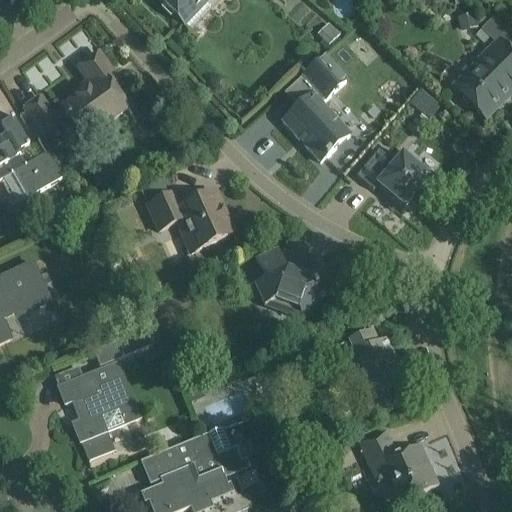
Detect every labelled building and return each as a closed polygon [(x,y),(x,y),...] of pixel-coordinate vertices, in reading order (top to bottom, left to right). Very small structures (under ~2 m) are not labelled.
[(156,0),(185,28),(188,31),(210,8),(207,6),(212,0),(156,0)] [(457,20),(462,34),(479,29),(475,15),(457,20)] [(336,41),(341,36),(329,25),(318,37),(323,42),(320,45),(326,51),(327,50),(330,53),(339,44),(336,41)] [(452,89),(471,108),(485,122),(511,95),(511,55),(499,42),(452,89)] [(41,100),(24,112),(42,138),(71,118),(84,137),(110,118),(114,124),(128,114),(106,83),(113,77),(98,56),(79,70),(89,84),(83,88),(87,93),(53,117),(41,100)] [(345,84),(324,60),(304,78),(318,93),(284,124),(320,164),(325,160),(326,161),(330,157),(329,156),(348,139),(319,108),(345,84)] [(0,144),(0,183),(14,175),(28,200),(63,181),(48,155),(26,168),(17,152),(30,145),(12,117),(10,119),(11,119),(1,125),(9,139),(0,144)] [(406,154),(395,167),(379,153),(357,179),(373,193),(377,188),(404,211),(413,200),(416,203),(425,193),(421,190),(432,177),(406,154)] [(175,196),(157,204),(147,208),(158,234),(176,226),(190,257),(235,236),(216,195),(181,211),(175,196)] [(278,252),(260,260),(255,263),(261,275),(251,279),(264,308),(268,307),(300,319),(302,323),(324,313),(319,302),(332,296),(338,280),(322,274),(303,283),(290,279),(278,252)] [(0,347),(11,342),(2,321),(12,317),(15,323),(51,306),(47,297),(54,294),(46,276),(39,279),(33,265),(0,279),(0,347)] [(160,326),(153,310),(146,313),(152,327),(160,326)] [(115,363),(162,344),(155,328),(108,347),(93,353),(100,370),(115,363)] [(372,334),(353,342),(338,349),(343,360),(338,363),(347,384),(364,376),(370,389),(357,395),(370,424),(395,412),(387,392),(396,388),(386,366),(393,363),(384,343),(377,346),(372,334)] [(138,420),(117,368),(83,382),(78,370),(55,380),(59,391),(66,408),(72,405),(80,423),(73,426),(88,463),(114,452),(107,433),(138,420)] [(266,439),(260,423),(251,427),(257,442),(266,439)] [(222,431),(178,449),(160,457),(169,478),(159,481),(166,497),(148,504),(151,511),(186,511),(191,510),(191,511),(199,511),(209,508),(207,503),(230,493),(224,478),(247,468),(245,462),(241,463),(236,450),(231,452),(222,431)] [(375,481),(388,475),(402,505),(438,489),(420,447),(396,458),(385,435),(359,447),(375,481)]
